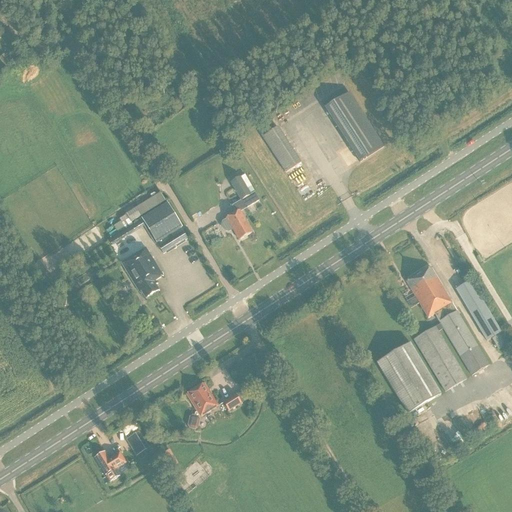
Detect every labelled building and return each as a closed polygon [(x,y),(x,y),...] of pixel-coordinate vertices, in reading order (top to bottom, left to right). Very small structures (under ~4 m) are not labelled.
[(327,93),(318,96),(321,107),(330,103),(327,93)] [(325,109),(360,162),(383,146),(349,93),(325,109)] [(278,128),(265,136),(289,172),(301,164),(278,128)] [(225,218),(226,219),(222,222),(221,226),(225,231),(229,232),(233,230),(239,240),(252,232),(246,222),(247,221),(241,211),(259,199),(244,174),(240,177),(230,183),(240,200),(231,206),(235,212),(225,218)] [(126,215),(127,215),(120,219),(126,230),(133,226),(132,223),(166,202),(160,194),(126,215)] [(167,203),(146,216),(142,218),(157,242),(182,227),(167,203)] [(188,240),(183,232),(158,247),(163,255),(188,240)] [(141,292),(145,299),(159,290),(153,282),(163,276),(145,248),(121,263),(139,293),(141,292)] [(70,285),(63,275),(53,282),(40,262),(35,265),(49,286),(49,285),(56,295),(70,285)] [(452,303),(431,268),(407,282),(428,318),(434,314),(440,324),(435,327),(414,340),(445,392),(467,379),(438,332),(443,329),(471,375),(489,365),(457,312),(452,303)] [(491,338),(501,332),(470,281),(456,290),(486,341),(491,338)] [(66,299),(55,298),(54,306),(66,307),(66,299)] [(501,332),(491,338),(498,351),(508,345),(501,332)] [(442,395),(410,344),(377,364),(408,415),(442,395)] [(218,406),(204,383),(186,394),(200,417),(218,406)] [(241,403),(236,396),(235,395),(223,402),(229,411),(241,403)] [(422,412),(424,417),(431,414),(429,409),(422,412)] [(199,429),(201,421),(199,417),(193,416),(190,418),(188,426),(190,430),(196,431),(199,429)] [(133,431),(125,436),(128,440),(126,441),(136,456),(145,450),(136,435),(133,431)] [(178,464),(170,451),(161,456),(170,470),(178,464)] [(119,453),(109,459),(105,452),(95,458),(109,482),(119,476),(116,470),(126,464),(119,453)] [(202,477),(209,473),(206,469),(210,466),(203,456),(192,464),(202,477)]
